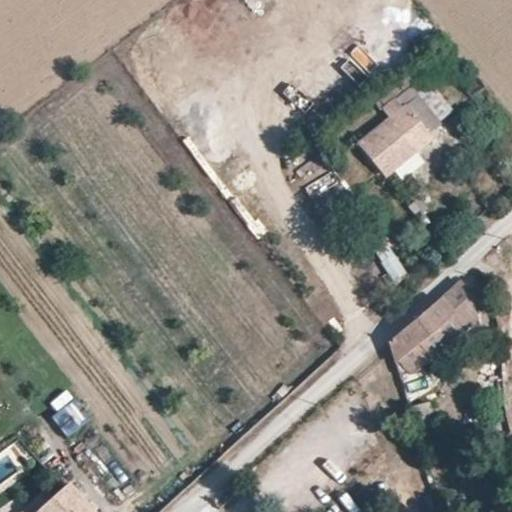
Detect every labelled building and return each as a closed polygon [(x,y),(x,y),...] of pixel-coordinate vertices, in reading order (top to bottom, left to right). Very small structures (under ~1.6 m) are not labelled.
[(438,31),(413,0),(411,0),(400,9),(426,41),(427,40),(438,31)] [(449,46),(438,31),(427,40),(439,54),(440,53),(449,46)] [(462,61),(449,46),(440,53),(443,58),(417,79),(410,83),(419,95),(423,100),(459,72),(455,66),(462,61)] [(427,134),(441,123),(423,100),(419,95),(360,141),(385,174),(392,169),(430,138),(427,134)] [(422,161),(414,152),(392,169),(400,179),(422,161)] [(374,226),(361,209),(351,217),(355,223),(354,223),(363,234),(374,226)] [(393,253),(374,226),(363,234),(381,261),(393,253)] [(393,253),(381,261),(380,262),(393,281),(406,272),(393,253)] [(479,310),(469,273),(388,344),(393,364),(412,348),(450,315),(459,327),(479,310)] [(462,329),(459,327),(450,315),(412,348),(424,362),(462,329)] [(62,436),(89,427),(80,401),(53,411),(62,436)] [(63,511),(49,496),(35,508),(38,511),(63,511)]
